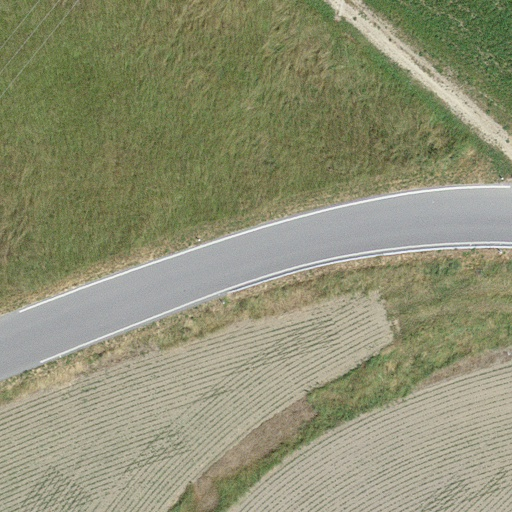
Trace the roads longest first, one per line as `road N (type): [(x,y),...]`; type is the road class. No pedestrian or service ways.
road 1 (tertiary): [(0,334),(323,219),(454,205),(511,212)]
road 2 (track): [(378,0),(511,118)]
